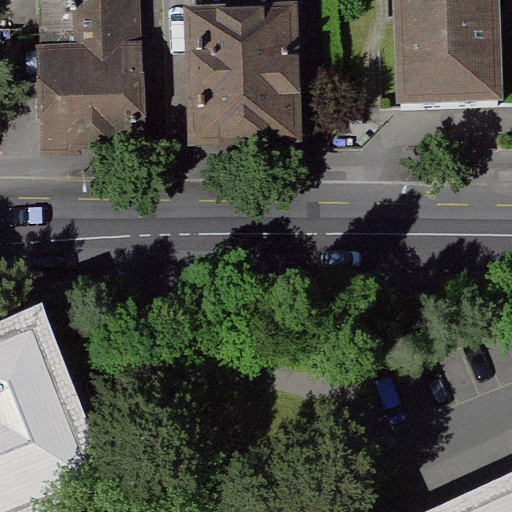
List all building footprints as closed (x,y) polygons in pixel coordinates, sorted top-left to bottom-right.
[(38,0),(45,156),(149,152),(142,0),(38,0)] [(197,0),(198,20),(186,21),(191,151),(305,148),(300,13),(287,13),(286,0),(197,0)] [(511,0),(398,0),(404,112),(501,107),(496,0),(511,0)] [(0,511),(107,511),(108,511),(43,337),(0,352),(0,511)] [(511,511),(511,499),(484,511),(363,511),(360,505),(342,511),(511,511)]
